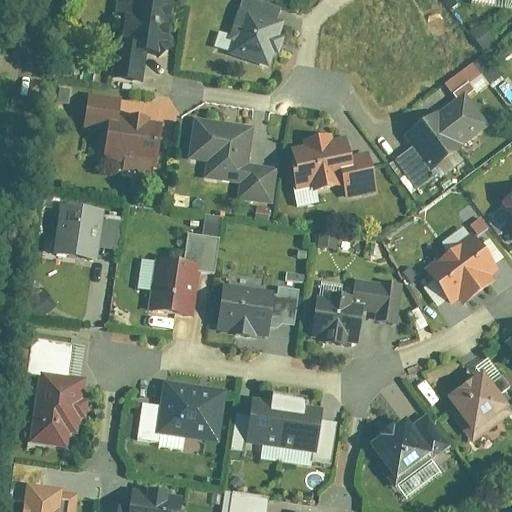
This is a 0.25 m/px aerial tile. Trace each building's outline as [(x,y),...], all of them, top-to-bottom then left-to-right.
[(169,52),(174,2),(152,0),(120,0),(116,46),(143,49),(169,52)] [(229,57),(267,70),(283,24),(274,21),(278,8),(255,0),(240,0),(227,40),(234,42),(229,57)] [(468,33),(484,54),(498,44),(482,23),(468,33)] [(143,49),(116,46),(113,79),(140,82),(143,49)] [(443,84),(454,98),(463,91),(495,68),(484,54),(443,84)] [(412,148),(429,172),(490,127),(463,91),(454,98),(403,136),(412,148)] [(81,126),(107,130),(109,116),(115,117),(117,99),(86,95),(81,126)] [(153,168),(160,124),(115,117),(109,116),(107,130),(102,160),(153,168)] [(253,127),(194,118),(188,160),(208,163),(205,181),(239,186),(237,200),(273,205),(279,168),(248,164),(253,127)] [(286,148),(295,195),(339,186),(352,184),(347,156),(343,137),(331,139),(330,133),(300,139),(301,145),(286,148)] [(429,172),(412,148),(392,162),(416,193),(435,179),(429,172)] [(367,152),(347,156),(352,184),(339,186),(342,201),(375,194),(367,152)] [(511,229),(511,203),(499,213),(511,229)] [(50,258),(93,264),(95,248),(99,217),(100,212),(57,207),(50,258)] [(202,237),(219,239),(222,218),(205,216),(202,237)] [(121,220),(99,217),(95,248),(117,251),(121,220)] [(186,235),(182,264),(198,266),(197,272),(214,275),(219,239),(202,237),(186,235)] [(489,277),(497,271),(470,236),(423,271),(451,307),(456,303),(460,307),(493,282),(489,277)] [(146,313),(191,319),(197,272),(198,266),(182,264),(153,260),(146,313)] [(348,298),(347,303),(360,305),(359,312),(376,314),(375,322),(397,325),(402,285),(350,279),(348,298)] [(214,332),(267,340),(268,329),(274,293),(221,285),(214,332)] [(274,293),(268,329),(275,331),(281,325),(293,327),(297,292),(274,289),(274,293)] [(343,341),(355,343),(359,312),(360,305),(347,303),(348,298),(326,296),(326,300),(313,299),(308,338),(319,339),(319,345),(342,348),(343,341)] [(511,335),(503,343),(511,355),(511,335)] [(39,374),(79,379),(84,346),(26,338),(21,371),(39,374)] [(479,373),(496,396),(509,386),(487,358),(475,368),(479,373)] [(479,373),(443,399),(474,440),(509,413),(496,396),(479,373)] [(39,374),(29,444),(65,449),(68,433),(76,434),(78,420),(84,421),(87,400),(80,399),(83,380),(79,379),(39,374)] [(160,407),(156,434),(217,443),(225,390),(164,381),(160,407)] [(250,418),(246,444),(312,454),(317,421),(318,409),(253,399),(250,418)] [(156,434),(160,407),(141,404),(136,440),(155,443),(156,434)] [(424,413),(406,427),(428,455),(432,460),(450,447),(424,413)] [(246,444),(250,418),(234,416),(228,452),(244,454),(246,444)] [(365,446),(392,483),(428,455),(406,427),(401,419),(389,428),(387,425),(373,435),(376,438),(365,446)] [(336,424),(317,421),(312,454),(310,463),(329,466),(336,424)] [(21,487),(41,490),(44,470),(5,465),(3,485),(21,487)] [(73,511),(76,495),(41,490),(21,487),(17,511),(73,511)] [(178,511),(181,496),(131,489),(127,511),(178,511)] [(267,511),(269,498),(224,491),(220,511),(267,511)]
